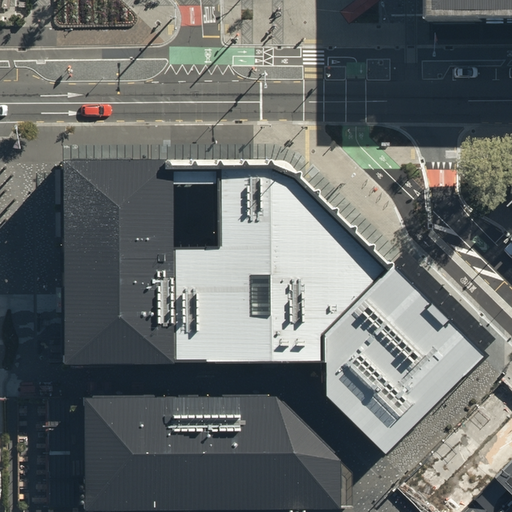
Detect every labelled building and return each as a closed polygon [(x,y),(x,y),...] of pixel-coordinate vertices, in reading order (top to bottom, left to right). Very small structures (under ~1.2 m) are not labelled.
[(511,0),(431,0),(432,20),(511,19),(511,0)] [(283,164),(175,166),(175,185),(220,185),(220,252),(176,252),(177,364),(327,363),(327,336),(394,268),(291,168),(283,164)] [(175,185),(175,166),(68,166),(69,364),(177,364),(176,252),(175,250),(175,185)] [(403,277),(394,268),(327,336),(327,363),(327,398),(384,456),(484,357),(403,277)] [(86,504),(86,399),(68,399),(50,399),(50,504),(86,504)] [(276,399),(86,399),(86,504),(86,511),(181,511),(341,511),(341,461),(276,399)] [(511,511),(511,448),(447,511),(511,511)]
